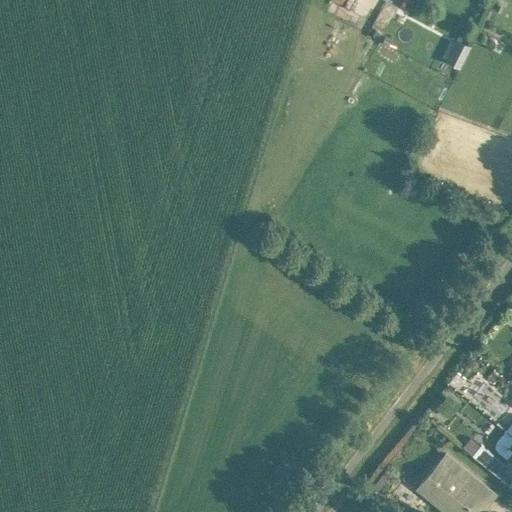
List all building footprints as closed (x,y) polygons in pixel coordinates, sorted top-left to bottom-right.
[(374,30),(371,36),(379,40),(382,35),(374,30)] [(456,38),(446,58),(459,65),(469,45),(456,38)] [(494,447),(498,451),(509,460),(505,464),(511,469),(511,435),(504,429),(495,440),(494,444),(494,447)] [(480,444),(472,454),(492,471),(501,461),(480,444)] [(496,495),(445,453),(417,487),(447,511),(470,511),(479,502),(486,507),(496,495)] [(377,491),(390,473),(384,468),(371,486),(377,491)]
